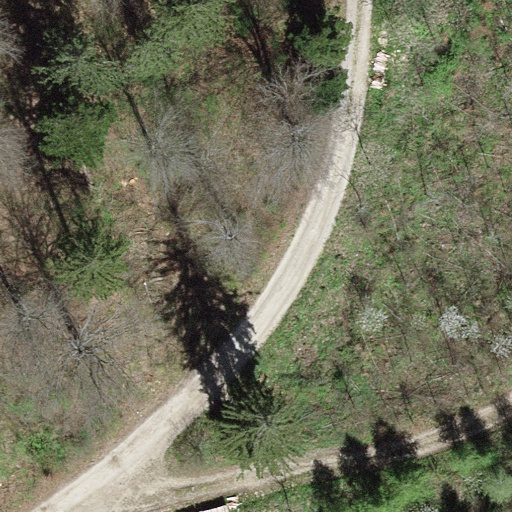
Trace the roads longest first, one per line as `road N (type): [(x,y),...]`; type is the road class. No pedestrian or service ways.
road 1 (track): [(359,0),(338,196),(250,332),(85,506)]
road 2 (track): [(511,401),(85,506)]
